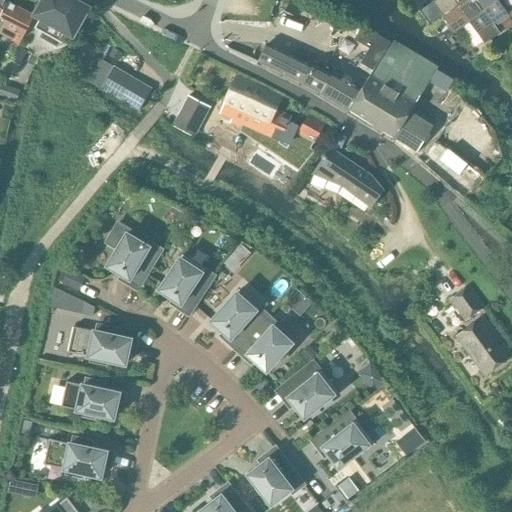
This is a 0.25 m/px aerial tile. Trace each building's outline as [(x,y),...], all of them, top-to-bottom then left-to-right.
[(89,8),(74,0),(43,0),(35,15),(40,18),(35,28),(43,33),(41,38),(57,47),(60,42),(63,44),(69,33),(73,36),(89,8)] [(443,16),(467,0),(435,0),(433,1),(443,16)] [(476,0),(467,0),(443,16),(454,32),(469,21),(484,44),(500,33),(495,26),(476,0)] [(476,0),(495,26),(501,22),(506,31),(511,26),(511,21),(509,17),(510,16),(499,1),(500,0),(476,0)] [(2,30),(0,33),(16,41),(14,44),(18,46),(35,15),(7,2),(0,15),(0,16),(8,21),(3,30),(2,30)] [(361,90),(348,111),(393,138),(395,135),(418,149),(434,124),(411,110),(423,91),(431,79),(437,82),(442,72),(437,69),(438,68),(362,25),(353,41),(369,51),(372,46),(384,54),(378,63),(361,90)] [(348,111),(361,90),(334,74),(332,68),(320,61),(315,62),(312,67),(308,65),(267,46),(258,62),(298,81),(321,94),(348,111)] [(104,61),(91,82),(122,100),(140,110),(148,96),(152,89),(104,61)] [(281,139),(287,142),(284,147),(305,163),(315,151),(311,148),(314,143),(325,124),(308,115),(301,128),(289,122),(291,118),(275,111),(281,99),(259,88),(236,79),(220,113),(280,141),(281,139)] [(189,95),(173,125),(195,136),(210,106),(189,95)] [(384,190),(371,175),(330,148),(313,173),(343,185),(373,206),(384,190)] [(138,290),(162,250),(149,242),(148,246),(128,235),(131,230),(118,221),(104,243),(117,251),(108,266),(129,278),(126,283),(138,290)] [(215,276),(183,255),(160,290),(180,303),(177,307),(189,315),(215,276)] [(85,277),(69,269),(68,270),(64,268),(58,280),(62,282),(62,284),(78,291),(85,277)] [(484,306),(469,285),(450,299),(466,320),(484,306)] [(296,288),(285,301),(300,314),(312,301),(296,288)] [(236,350),(268,315),(257,306),(255,309),(237,293),(212,321),(230,337),(226,341),(236,350)] [(268,315),(236,350),(246,358),(249,355),(267,371),(295,340),(268,315)] [(510,356),(482,318),(457,336),(485,374),(510,356)] [(99,332),(74,327),(68,352),(92,357),(92,361),(106,364),(107,360),(126,364),(128,353),(134,354),(137,340),(108,334),(110,328),(101,326),(99,332)] [(286,402),(290,399),(305,418),(338,392),(314,362),(277,391),(286,402)] [(88,386),(67,381),(61,407),(81,411),(80,415),(94,418),(95,414),(114,418),(116,407),(122,408),(125,394),(97,388),(98,382),(89,380),(88,386)] [(324,448),(339,467),(372,442),(349,412),(312,440),(320,451),(324,448)] [(75,445),(49,439),(44,465),(68,470),(67,474),(81,477),(82,473),(101,477),(104,465),(109,467),(112,453),(84,447),(85,440),(76,438),(75,445)] [(276,448),(265,456),(268,460),(249,475),(271,505),(290,490),(293,493),(304,485),(276,448)] [(201,511),(249,511),(228,484),(217,493),(220,497),(201,511)] [(76,511),(67,498),(58,505),(57,505),(47,511),(76,511)] [(395,501),(386,507),(389,511),(400,511),(403,511),(395,501)]
